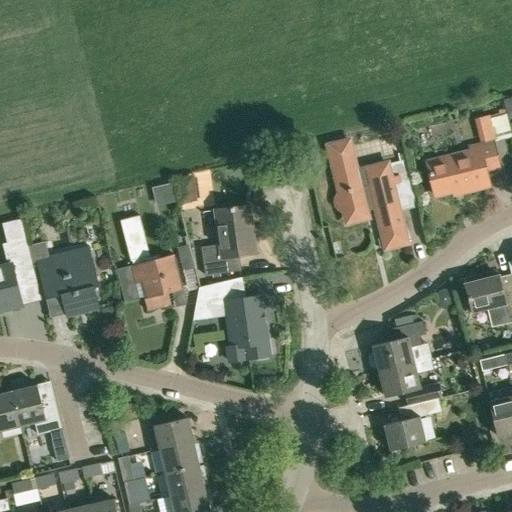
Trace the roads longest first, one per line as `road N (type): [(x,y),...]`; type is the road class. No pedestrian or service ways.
road 1 (residential): [(310,415),(62,358)]
road 2 (residential): [(511,212),(404,283),(316,322)]
road 3 (residential): [(292,490),(377,504),(511,473)]
road 4 (residential): [(316,322),(286,177)]
